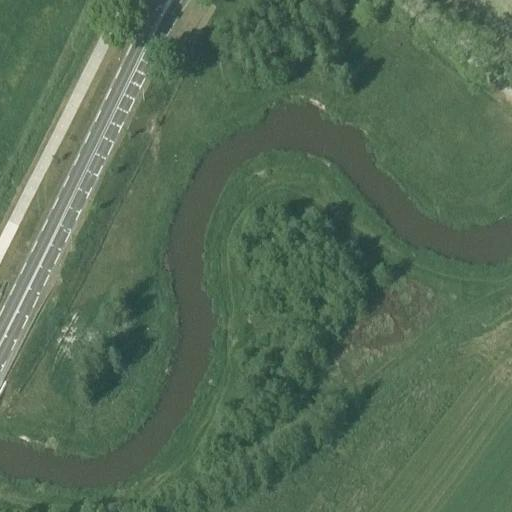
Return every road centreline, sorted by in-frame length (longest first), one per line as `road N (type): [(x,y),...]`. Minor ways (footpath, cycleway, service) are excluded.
road 1 (primary): [(0,343),(146,43)]
road 2 (unclassified): [(511,87),(469,61),(401,0)]
